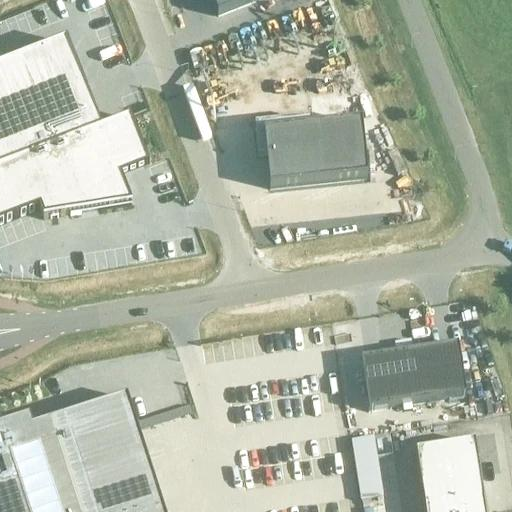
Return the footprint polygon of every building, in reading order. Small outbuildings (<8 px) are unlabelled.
[(212,0),(215,6),(213,6),(218,18),(262,0),(212,0)] [(0,226),(40,211),(43,220),(130,206),(119,180),(149,168),(130,120),(101,131),(66,43),(0,69),(0,226)] [(311,122),(254,128),(258,161),(266,160),(269,191),(367,181),(361,125),(311,130),(311,122)] [(401,356),(360,362),(368,414),(417,406),(466,399),(458,348),(418,354),(418,352),(409,353),(400,354),(401,356)] [(0,427),(0,511),(162,511),(126,399),(31,429),(28,419),(0,428),(0,427)] [(485,511),(475,444),(415,453),(424,511),(485,511)]
